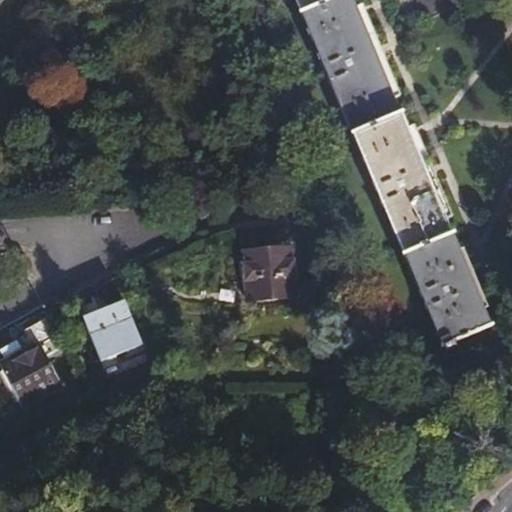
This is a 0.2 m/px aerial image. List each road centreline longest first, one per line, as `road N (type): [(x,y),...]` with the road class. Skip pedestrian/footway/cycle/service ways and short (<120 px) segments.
road 1 (residential): [(102,227),(104,245),(0,310)]
road 2 (residential): [(225,211),(102,227)]
